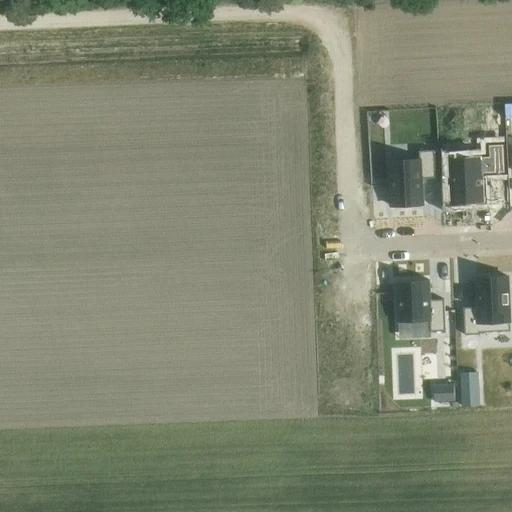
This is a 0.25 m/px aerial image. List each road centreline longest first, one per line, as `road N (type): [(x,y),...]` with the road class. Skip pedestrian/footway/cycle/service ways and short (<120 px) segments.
road 1 (track): [(0,23),(285,12),(326,24),(342,53),(351,246)]
road 2 (residential): [(351,246),(511,239)]
